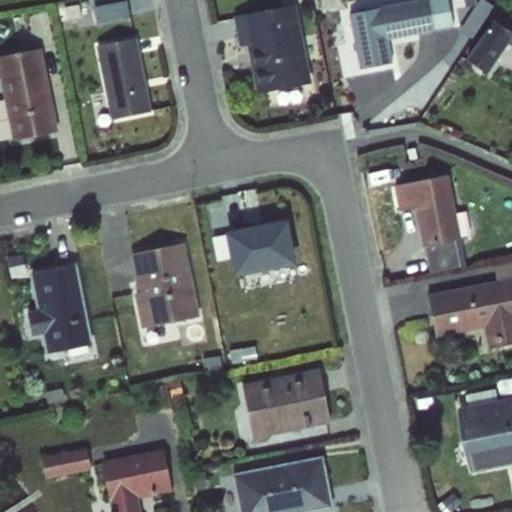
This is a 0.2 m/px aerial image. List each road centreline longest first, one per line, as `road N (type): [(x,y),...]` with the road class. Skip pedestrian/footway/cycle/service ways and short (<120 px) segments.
road 1 (residential): [(404,511),(359,247),(329,146),(288,135),(220,148)]
road 2 (residential): [(220,148),(0,192)]
road 3 (residential): [(220,148),(183,0)]
